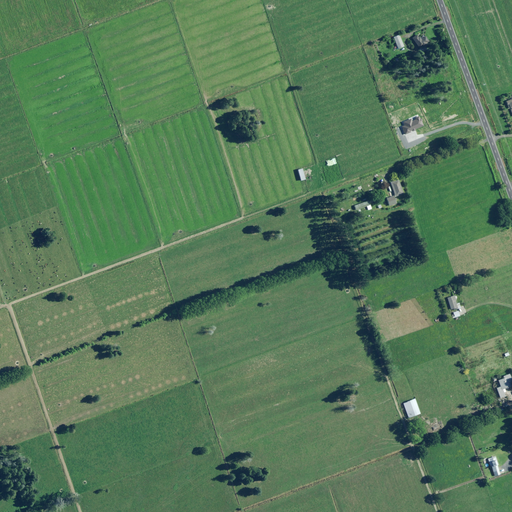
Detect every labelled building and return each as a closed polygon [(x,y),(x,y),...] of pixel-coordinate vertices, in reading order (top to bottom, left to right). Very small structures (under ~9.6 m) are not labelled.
[(399,34),(393,37),(398,49),(404,46),(399,34)] [(421,52),(427,50),(425,45),(430,42),(425,36),(421,39),(419,36),(418,37),(416,34),(412,38),(419,48),(421,52)] [(403,194),(398,179),(390,181),(395,196),(403,194)] [(394,196),(386,198),(389,206),(397,203),(394,196)] [(366,206),(368,210),(372,209),(368,200),(354,205),(356,210),(366,206)] [(450,309),(453,309),(454,310),(461,308),(459,302),(456,303),(453,295),(447,297),(450,309)] [(498,380),(500,386),(496,388),(500,398),(505,396),(504,392),(506,392),(505,388),(511,385),(511,381),(509,373),(501,376),(501,378),(498,380)] [(415,398),(403,403),(409,418),(421,413),(415,398)] [(438,423),(432,425),(435,432),(441,430),(438,423)] [(498,463),(495,456),(487,459),(489,466),(490,465),(494,476),(500,475),(497,465),(498,464),(498,463)]
